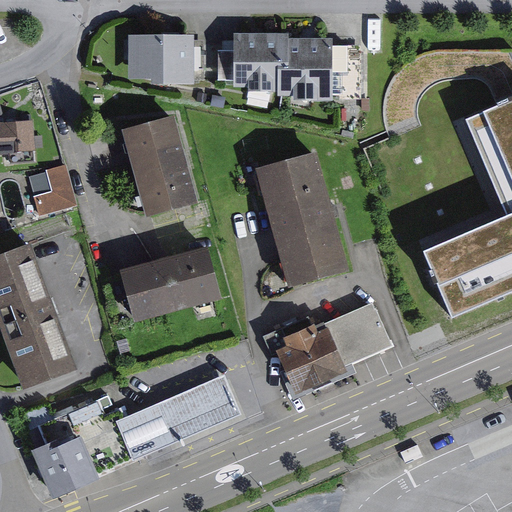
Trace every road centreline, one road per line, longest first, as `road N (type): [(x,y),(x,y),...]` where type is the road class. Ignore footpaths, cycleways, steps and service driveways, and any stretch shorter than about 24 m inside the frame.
road 1 (residential): [(511,5),(91,5),(56,53),(0,77)]
road 2 (primary): [(511,346),(129,511)]
